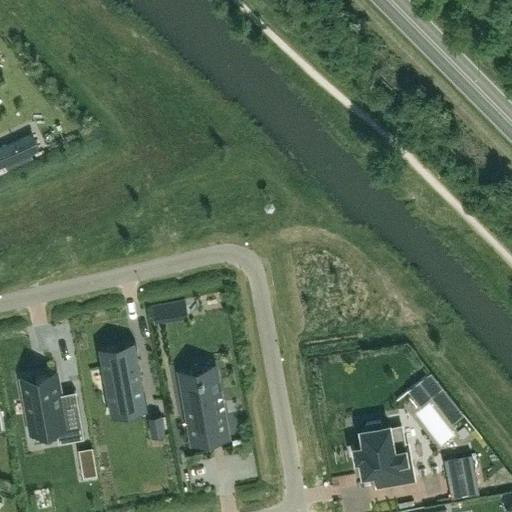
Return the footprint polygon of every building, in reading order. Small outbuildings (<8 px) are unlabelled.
[(14,139),(0,145),(0,167),(22,157),(14,139)] [(134,340),(98,346),(108,401),(124,398),(125,406),(146,402),(134,340)] [(443,386),(431,371),(419,381),(431,396),(443,386)] [(57,373),(21,379),(31,431),(56,426),(58,442),(84,437),(77,398),(62,401),(57,373)] [(199,377),(181,380),(192,441),(211,437),(210,434),(227,431),(217,374),(203,376),(203,374),(199,375),(199,377)] [(161,414),(148,417),(152,437),(165,435),(161,414)] [(374,470),(377,484),(413,478),(407,444),(405,444),(401,425),(389,427),(389,423),(381,424),(380,420),(366,422),(367,427),(361,428),(363,436),(364,444),(354,446),(356,457),(360,457),(363,472),(374,470)] [(96,467),(92,447),(78,449),(81,469),(96,467)] [(472,453),(444,458),(447,474),(475,469),(472,453)]
